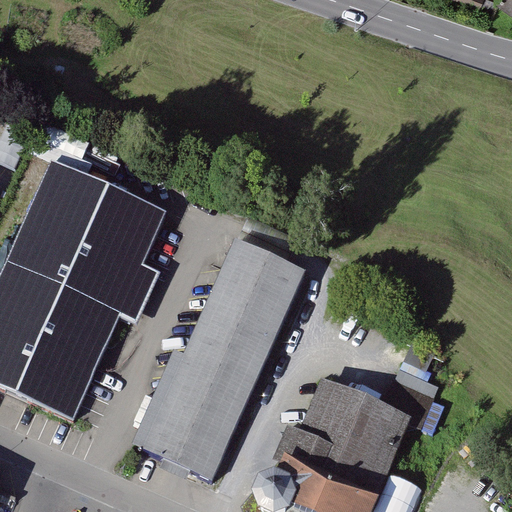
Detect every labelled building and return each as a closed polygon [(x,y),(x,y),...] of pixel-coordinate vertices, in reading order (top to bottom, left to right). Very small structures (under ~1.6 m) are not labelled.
[(511,0),(503,0),(501,4),(511,10),(511,0)] [(138,326),(161,273),(143,265),(167,211),(52,160),(0,277),(0,387),(75,420),(120,318),(138,326)] [(142,450),(213,481),(306,271),(235,240),(184,355),(143,449),(142,450)] [(174,351),(133,444),(143,449),(184,355),(174,351)] [(301,511),(386,511),(426,414),(327,374),(275,502),(301,511)]
